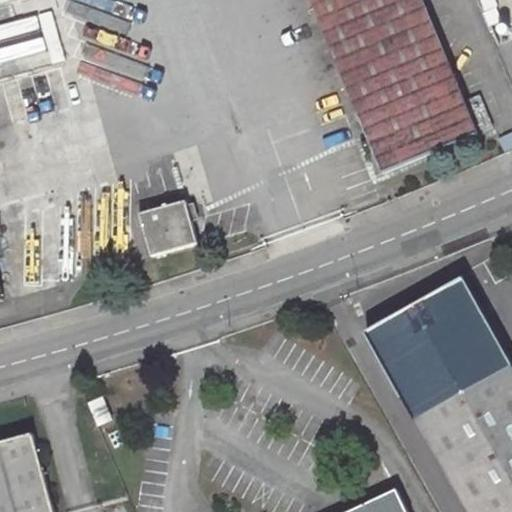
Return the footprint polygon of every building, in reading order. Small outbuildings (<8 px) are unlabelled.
[(425,0),(317,0),(389,174),(498,130),(485,96),(468,102),(425,0)] [(153,202),(144,205),(158,257),(204,245),(192,201),(155,210),(153,202)] [(0,267),(0,300),(8,298),(0,267)] [(511,511),(511,332),(482,278),(382,331),(399,362),(393,365),(400,377),(406,374),(481,511),(511,511)] [(97,401),(107,424),(123,416),(112,394),(97,401)] [(0,511),(60,511),(39,433),(0,443),(0,511)] [(359,511),(418,511),(408,489),(359,511)]
